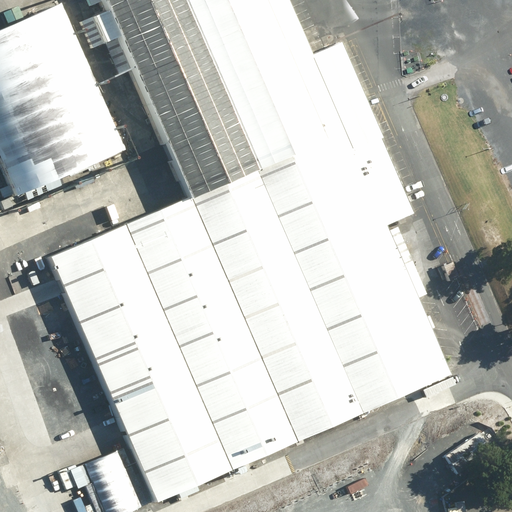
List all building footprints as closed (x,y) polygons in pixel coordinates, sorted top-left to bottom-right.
[(87,0),(100,28),(177,203),(342,131),(308,58),(282,0),(87,0)] [(51,7),(0,28),(0,172),(11,197),(115,152),(51,7)] [(336,45),(308,58),(342,131),(385,228),(413,215),(336,45)] [(342,131),(177,203),(46,261),(57,285),(120,428),(153,502),(186,488),(449,376),(416,300),(426,295),(409,255),(399,259),(385,228),(342,131)] [(451,260),(442,263),(447,278),(456,275),(451,260)] [(490,451),(475,430),(443,453),(457,473),(490,451)] [(91,495),(94,501),(130,486),(127,479),(128,479),(118,454),(117,455),(114,448),(78,463),(80,470),(79,470),(90,495),(91,495)]
